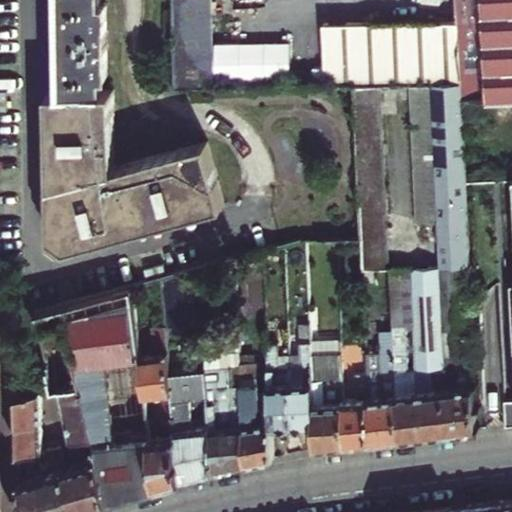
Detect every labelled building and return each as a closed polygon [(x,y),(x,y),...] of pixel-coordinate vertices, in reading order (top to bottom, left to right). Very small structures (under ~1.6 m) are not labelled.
[(101,30),(100,0),(61,0),(63,52),(63,90),(102,89),(102,48),(108,48),(107,30),(101,30)] [(171,0),(173,88),(207,88),(205,0),(171,0)] [(511,0),(450,0),(452,20),(460,20),(462,84),(462,99),(489,98),(511,97),(511,0)] [(411,85),(462,84),(460,20),(452,20),(443,20),(428,21),(318,24),(320,69),(308,69),(308,83),(319,83),(319,86),(355,85),(382,85),(411,85)] [(462,99),(462,84),(411,85),(417,217),(438,216),(440,263),(441,268),(468,264),(465,179),(462,99)] [(382,85),(355,85),(362,236),(364,266),(390,265),(382,85)] [(63,90),(48,90),(49,153),(51,234),(66,247),(119,233),(192,213),(223,205),(207,142),(115,167),(113,89),(102,89),(63,90)] [(419,434),(449,430),(441,268),(440,263),(392,265),(395,328),(401,436),(419,434)] [(441,268),(449,430),(462,428),(476,427),(472,352),(461,353),(460,332),(471,331),(468,264),(441,268)] [(142,353),(134,286),(67,304),(72,326),(75,337),(78,349),(79,357),(85,382),(90,408),(95,433),(110,499),(125,495),(158,484),(152,436),(147,394),(142,353)] [(43,334),(72,326),(67,304),(38,312),(42,330),(43,334)] [(305,423),(315,422),(311,354),(313,353),(312,341),(311,321),(301,321),(302,363),(293,364),(296,423),(305,423)] [(163,393),(174,392),(173,369),(168,324),(155,325),(158,351),(142,353),(147,394),(163,393)] [(368,354),(369,378),(372,440),(389,438),(401,436),(395,328),(382,329),(383,350),(368,351),(368,354)] [(78,349),(75,337),(67,338),(70,351),(78,349)] [(347,444),(345,397),(343,373),(342,355),(342,350),(341,339),(312,341),(313,353),(311,354),(315,422),(316,448),(335,445),(347,444)] [(279,341),(269,342),(271,403),(272,425),(287,424),(296,423),(293,364),(281,364),(279,341)] [(358,395),(345,397),(347,444),(362,441),(372,440),(369,378),(368,354),(342,355),(343,373),(355,372),(355,390),(358,395)] [(61,386),(85,382),(79,357),(56,362),(59,380),(61,386)] [(242,363),(245,422),(248,464),(266,460),(274,458),(272,425),(271,403),(260,403),(257,362),(242,363)] [(174,392),(182,479),(204,474),(216,471),(211,423),(195,425),(197,419),(195,396),(209,395),(207,366),(173,369),(174,392)] [(211,423),(216,471),(225,469),(248,464),(245,422),(233,423),(230,367),(216,368),(218,406),(210,407),(211,423)] [(67,412),(90,408),(85,382),(61,386),(65,405),(67,412)] [(20,425),(44,424),(44,408),(43,390),(19,394),(20,425)] [(168,482),(182,479),(174,392),(163,393),(167,434),(152,436),(158,484),(168,482)] [(499,424),(511,422),(511,398),(498,399),(499,424)] [(95,433),(90,408),(67,412),(70,426),(72,436),(72,438),(82,436),(95,433)] [(44,424),(20,425),(20,450),(32,449),(42,449),(45,449),(45,444),(44,424)] [(89,458),(66,464),(76,510),(103,502),(110,499),(95,433),(82,436),(87,455),(89,458)] [(54,468),(45,470),(48,511),(68,511),(76,510),(66,464),(60,439),(55,441),(48,443),(52,464),(54,468)] [(48,511),(45,470),(33,474),(32,449),(20,450),(21,511),(48,511)] [(505,511),(504,501),(484,503),(469,505),(469,511),(505,511)]
